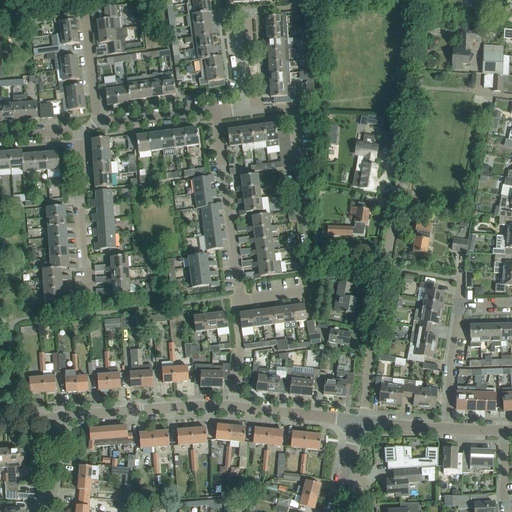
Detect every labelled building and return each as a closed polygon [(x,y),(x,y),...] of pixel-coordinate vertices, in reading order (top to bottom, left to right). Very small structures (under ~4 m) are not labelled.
[(186,4),(187,16),(194,15),(208,13),(210,13),(209,1),(212,1),(212,0),(188,4),(186,4)] [(94,21),(96,33),(123,29),(120,6),(102,8),(104,20),(98,21),(98,20),(94,21)] [(187,28),(189,28),(210,25),(210,24),(212,24),(210,13),(208,13),(194,15),(187,16),(186,16),(187,28)] [(59,23),(61,35),(77,32),(80,32),(79,23),(76,23),(75,20),(69,21),(68,15),(54,17),(55,23),(59,23)] [(266,29),(266,30),(287,28),(286,16),(263,17),(263,29),(266,29)] [(189,28),(191,39),(211,36),(210,25),(189,28)] [(266,30),(267,41),(287,40),(287,28),(266,30)] [(123,29),(96,33),(97,46),(101,45),(101,44),(107,44),(108,56),(122,54),(121,42),(125,41),(125,40),(127,38),(126,29),(123,29)] [(474,54),(469,51),(469,40),(478,40),(478,31),(462,30),(461,51),(453,51),(452,64),(453,64),(452,70),(462,70),(462,65),(468,65),(468,64),(470,64),(474,54)] [(54,53),(68,51),(67,45),(79,44),(77,32),(61,35),(56,35),(58,47),(54,47),(54,46),(42,48),(42,54),(54,53)] [(196,49),(213,47),(211,36),(191,39),(185,40),(185,44),(192,43),(193,49),(196,49)] [(267,41),(268,52),(288,51),(288,50),(293,50),(292,45),(288,46),(287,40),(267,41)] [(198,60),(199,60),(217,57),(216,47),(213,47),(196,49),(198,60)] [(68,51),(54,53),(55,60),(54,60),(55,71),(56,71),(61,71),(78,68),(76,56),(69,57),(68,51)] [(265,52),(265,64),(289,63),(288,51),(268,52),(265,52)] [(484,74),(493,75),(502,75),(503,53),(483,52),(482,74),(484,74)] [(206,71),(222,69),(220,57),(217,57),(199,60),(200,71),(206,71)] [(265,64),(266,76),(289,74),(289,63),(265,64)] [(56,71),(58,90),(66,89),(66,88),(73,87),(72,81),(79,80),(78,68),(61,71),(56,71)] [(222,69),(206,71),(207,78),(199,79),(200,86),(208,85),(208,83),(224,80),(222,69)] [(172,72),(161,74),(164,96),(175,95),(172,72)] [(151,75),(149,76),(152,98),(164,96),(161,74),(158,74),(157,73),(153,73),(151,75)] [(140,77),(137,77),(141,100),(152,98),(149,76),(147,76),(145,74),(142,75),(140,77)] [(267,87),(270,87),(286,85),(290,85),(289,74),(266,76),(267,87)] [(493,75),(484,74),(483,88),(492,89),(492,92),(501,92),(502,77),(493,77),(493,75)] [(127,79),(127,82),(130,101),(141,100),(137,77),(127,79)] [(115,80),(116,84),(119,105),(131,103),(130,101),(127,82),(121,83),(120,79),(115,80)] [(119,105),(116,84),(98,86),(100,101),(106,101),(107,107),(119,105)] [(286,85),(270,87),(271,98),(276,98),(276,104),(294,103),(294,95),(291,92),(287,92),(286,85)] [(63,93),(64,101),(84,98),(82,86),(73,87),(66,88),(66,89),(58,90),(59,94),(63,93)] [(13,104),(12,104),(13,121),(25,120),(24,104),(23,96),(12,96),(13,104)] [(84,98),(64,101),(62,101),(64,112),(85,109),(84,98)] [(36,103),(24,104),(25,120),(38,119),(36,103)] [(12,104),(2,105),(1,105),(2,121),(13,121),(12,104)] [(361,117),(359,126),(366,127),(366,125),(367,118),(361,117)] [(277,138),(277,132),(275,124),(263,125),(265,142),(266,148),(278,147),(278,144),(277,138)] [(253,144),(265,142),(263,125),(251,127),(253,144)] [(329,126),(329,134),(337,135),(338,127),(329,126)] [(242,146),(253,144),(251,127),(239,129),(242,146)] [(196,128),(184,130),(186,147),(199,145),(196,128)] [(229,147),(242,146),(239,129),(227,130),(229,147)] [(184,130),(172,132),(174,149),(186,147),(184,130)] [(172,132),(160,133),(162,150),(174,149),(172,132)] [(160,133),(148,135),(151,152),(162,150),(160,133)] [(151,152),(148,135),(136,137),(138,153),(151,152)] [(375,159),(377,147),(372,146),(374,138),(364,136),(362,144),(357,143),(355,155),(365,157),(362,174),(355,172),(352,187),(360,188),(373,191),(373,189),(375,188),(375,185),(374,184),(377,167),(372,166),(373,158),(375,159)] [(91,140),(92,152),(109,151),(108,139),(91,140)] [(92,152),(93,164),(110,163),(109,151),(92,152)] [(11,170),(22,169),(23,169),(22,156),(22,152),(9,153),(11,170)] [(0,170),(11,170),(9,153),(0,153),(0,170)] [(58,153),(46,154),(47,171),(59,170),(58,153)] [(46,154),(34,155),(35,172),(47,171),(46,154)] [(23,169),(22,169),(23,173),(35,172),(34,155),(22,156),(23,169)] [(93,164),(94,176),(111,175),(110,163),(93,164)] [(111,175),(94,176),(95,188),(112,187),(111,175)] [(236,193),(242,192),(242,189),(259,187),(257,175),(240,177),(242,187),(236,188),(236,193)] [(192,179),(194,194),(211,193),(210,190),(209,184),(214,183),(213,176),(208,176),(208,177),(192,179)] [(505,178),(500,197),(510,199),(511,199),(511,179),(507,179),(505,178)] [(238,204),(244,204),(244,201),(260,199),(259,187),(242,189),(242,192),(243,199),(237,200),(238,204)] [(92,208),(96,208),(96,206),(112,205),(111,190),(95,192),(96,200),(91,201),(92,208)] [(196,209),(201,208),(213,206),(212,206),(211,198),(216,198),(215,190),(210,190),(211,193),(194,194),(196,209)] [(499,216),(499,217),(511,218),(511,199),(510,199),(500,197),(498,207),(496,206),(494,215),(499,216)] [(251,213),(252,216),(266,215),(265,211),(262,211),(260,199),(244,201),(244,204),(245,211),(239,212),(240,216),(246,216),(246,214),(251,213)] [(201,208),(203,222),(219,220),(219,218),(218,212),(222,211),(221,203),(216,204),(216,205),(212,206),(213,206),(201,208)] [(369,210),(365,210),(366,205),(358,203),(357,208),(351,208),(350,215),(356,216),(355,223),(354,228),(352,228),(327,227),(327,235),(352,236),(352,235),(363,235),(365,225),(367,225),(369,210)] [(93,223),(97,222),(97,220),(113,220),(112,205),(96,206),(96,208),(97,215),(92,215),(93,223)] [(46,208),(47,218),(65,217),(66,219),(74,219),(74,214),(65,215),(65,207),(46,208)] [(248,233),(254,232),(253,231),(270,229),(270,226),(268,215),(266,215),(252,216),(251,216),(253,227),(247,228),(248,233)] [(47,218),(48,229),(66,227),(66,229),(75,229),(74,225),(66,225),(66,219),(65,217),(47,218)] [(506,226),(505,237),(511,237),(511,218),(499,217),(498,225),(506,226)] [(203,222),(205,236),(221,234),(221,233),(220,226),(224,225),(223,218),(219,218),(219,220),(203,222)] [(94,237),(98,237),(98,235),(114,234),(113,220),(97,220),(97,222),(98,229),(93,229),(94,237)] [(413,252),(426,254),(431,225),(416,222),(415,230),(417,231),(416,237),(415,237),(413,252)] [(249,245),(255,244),(255,243),(272,241),(271,233),(277,232),(276,226),(270,226),(270,229),(253,231),(254,232),(255,239),(249,240),(249,245)] [(48,229),(48,239),(67,237),(67,239),(75,239),(75,235),(67,235),(66,229),(66,227),(48,229)] [(221,234),(205,236),(207,251),(223,249),(222,240),(226,240),(225,232),(221,233),(221,234)] [(98,235),(98,237),(99,243),(94,244),(95,251),(100,251),(100,250),(115,249),(114,234),(98,235)] [(511,248),(511,237),(505,237),(496,236),(495,250),(493,249),(492,255),(494,255),(496,255),(508,256),(510,256),(511,248)] [(48,239),(49,249),(67,248),(68,249),(76,249),(76,245),(67,245),(67,239),(67,237),(48,239)] [(454,239),(452,251),(465,253),(466,251),(467,245),(467,242),(454,239)] [(251,257),(257,256),(257,255),(274,252),(272,241),(255,243),(255,244),(256,251),(250,252),(251,255),(251,257)] [(193,247),(185,248),(186,256),(194,255),(193,247)] [(49,249),(50,259),(68,258),(68,260),(77,259),(76,255),(68,256),(68,249),(67,248),(49,249)] [(253,268),(258,268),(258,267),(275,264),(275,263),(274,252),(257,255),(257,256),(258,263),(252,264),(253,268)] [(188,257),(189,268),(208,266),(208,267),(216,266),(216,262),(207,263),(206,255),(188,257)] [(494,255),(494,263),(502,263),(501,274),(511,275),(511,263),(508,263),(508,256),(496,255),(494,255)] [(105,273),(111,273),(111,270),(128,269),(127,256),(110,258),(111,268),(105,269),(105,273)] [(50,259),(50,269),(61,269),(69,269),(69,270),(77,269),(77,265),(69,266),(68,260),(68,258),(50,259)] [(258,267),(258,268),(259,275),(253,276),(254,280),(261,279),(260,277),(282,274),(280,262),(275,263),(275,264),(258,267)] [(189,268),(191,278),(209,276),(210,278),(218,276),(217,272),(209,274),(208,267),(208,266),(189,268)] [(42,270),(43,280),(62,279),(62,281),(70,280),(70,276),(61,277),(61,269),(50,269),(42,270)] [(106,285),(111,285),(111,282),(129,281),(128,269),(111,270),(111,273),(112,280),(106,281),(106,285)] [(511,275),(501,274),(500,285),(495,285),(495,293),(505,293),(505,286),(511,286),(511,275)] [(209,276),(191,278),(192,289),(210,286),(210,288),(219,287),(219,282),(210,284),(210,278),(209,276)] [(43,280),(44,291),(62,289),(62,291),(71,291),(70,286),(62,287),(62,281),(62,279),(43,280)] [(111,282),(111,285),(112,285),(112,292),(107,293),(107,297),(113,297),(113,295),(130,293),(138,292),(137,290),(136,288),(133,285),(131,284),(129,284),(129,281),(111,282)] [(345,314),(347,315),(347,314),(353,315),(356,300),(350,299),(352,285),(339,283),(336,304),(337,304),(336,312),(345,314)] [(423,301),(442,304),(443,304),(444,297),(443,297),(444,293),(436,291),(437,286),(420,283),(419,289),(425,290),(423,301)] [(62,289),(44,291),(44,301),(62,300),(62,301),(71,301),(71,297),(63,297),(62,291),(62,289)] [(423,301),(422,311),(441,315),(443,308),(441,308),(442,304),(423,301)] [(304,305),(293,307),(295,322),(306,321),(304,305)] [(293,307),(282,308),(284,324),(295,322),(293,307)] [(272,310),(274,325),(275,331),(285,330),(284,324),(282,308),(272,310)] [(263,327),(274,325),(272,310),(261,311),(263,327)] [(415,310),(412,327),(430,330),(431,324),(438,326),(439,321),(440,322),(441,315),(422,311),(415,310)] [(252,328),(263,327),(261,311),(250,312),(252,328)] [(241,330),(252,328),(250,312),(240,314),(239,314),(240,317),(241,330)] [(226,313),(215,314),(217,330),(228,328),(226,313)] [(215,314),(204,316),(206,331),(217,330),(215,314)] [(206,331),(204,316),(193,317),(195,333),(206,331)] [(120,319),(121,330),(132,329),(133,336),(138,335),(137,328),(136,317),(120,319)] [(308,335),(315,334),(313,322),(306,323),(308,335)] [(474,343),(480,342),(480,325),(469,326),(470,348),(474,348),(474,343)] [(487,347),(490,347),(490,325),(480,325),(480,342),(486,342),(487,347)] [(490,325),(490,347),(491,353),(494,353),(494,348),(501,347),(500,325),(490,325)] [(510,325),(500,325),(501,347),(506,347),(506,346),(510,346),(510,325)] [(412,327),(410,344),(416,345),(436,348),(437,342),(435,341),(436,337),(429,336),(430,330),(412,327)] [(328,343),(338,344),(348,346),(350,334),(331,330),(328,343)] [(219,345),(208,347),(209,352),(212,351),(212,355),(220,354),(219,345)] [(436,348),(416,345),(414,356),(408,355),(407,361),(421,363),(423,357),(432,359),(433,355),(435,355),(436,348)] [(138,367),(137,359),(137,350),(130,351),(132,373),(129,373),(130,388),(142,388),(140,366),(138,367)] [(142,366),(142,358),(137,359),(138,367),(140,366),(142,388),(153,387),(152,372),(151,366),(142,366)] [(170,362),(161,363),(162,369),(163,384),(173,383),(172,368),(172,362),(170,362)] [(256,392),(267,393),(269,378),(268,378),(269,370),(259,369),(259,365),(258,364),(253,363),(251,382),(257,383),(256,392)] [(422,369),(437,372),(438,366),(423,363),(422,369)] [(212,366),(211,388),(222,388),(223,380),(229,381),(231,365),(222,364),(222,366),(212,366)] [(200,388),(211,388),(212,366),(212,365),(195,365),(194,384),(200,384),(200,388)] [(187,367),(172,368),(173,383),(188,382),(187,367)] [(107,369),(108,375),(109,390),(121,389),(119,374),(117,374),(117,368),(111,368),(107,369)] [(279,385),(285,386),(286,369),(277,368),(276,379),(269,378),(267,393),(278,394),(279,385)] [(289,395),(300,396),(303,375),(292,374),(292,369),(286,369),(285,386),(290,386),(289,395)] [(318,389),(318,386),(319,377),(319,373),(320,371),(314,370),(313,376),(303,375),(300,396),(312,398),(312,389),(318,389)] [(43,378),(42,378),(43,393),(56,392),(55,377),(52,377),(51,371),(45,372),(43,372),(43,378)] [(76,378),(76,371),(64,372),(66,393),(77,392),(76,378)] [(336,381),(334,397),(345,398),(346,394),(351,394),(351,397),(353,374),(337,372),(336,381)] [(323,396),(334,397),(336,381),(325,380),(326,374),(319,373),(319,377),(318,386),(324,387),(323,396)] [(108,375),(97,376),(98,391),(109,390),(108,375)] [(87,377),(76,378),(77,392),(88,392),(87,377)] [(43,393),(42,378),(29,379),(30,394),(43,393)] [(383,405),(390,406),(392,386),(381,384),(382,378),(376,378),(374,393),(380,393),(379,403),(383,403),(383,405)] [(402,395),(408,396),(409,381),(399,380),(399,386),(392,386),(390,406),(397,407),(397,405),(401,405),(402,395)] [(417,409),(424,409),(426,389),(415,388),(415,382),(409,381),(408,396),(414,397),(413,407),(417,407),(417,409)] [(456,411),(466,411),(466,387),(457,387),(456,411)] [(466,411),(475,411),(476,393),(476,388),(466,387),(466,411)] [(475,411),(485,412),(486,389),(476,389),(476,388),(476,393),(475,411)] [(511,397),(511,393),(511,388),(501,389),(504,412),(511,411),(511,397)] [(426,389),(424,409),(431,410),(431,408),(435,409),(437,390),(426,389)] [(486,389),(485,412),(490,412),(490,415),(497,415),(497,409),(495,409),(495,389),(486,389)] [(215,440),(229,442),(231,427),(217,425),(215,440)] [(117,427),(108,428),(109,446),(118,445),(117,427)] [(126,427),(117,427),(118,445),(131,444),(133,442),(132,435),(127,435),(126,427)] [(231,427),(229,442),(240,443),(238,457),(240,458),(239,468),(245,469),(248,443),(244,442),(245,428),(231,427)] [(108,428),(99,429),(100,447),(109,446),(108,428)] [(100,447),(99,429),(89,429),(90,441),(89,441),(89,450),(94,451),(94,447),(100,447)] [(206,429),(191,430),(192,445),(207,444),(206,429)] [(253,444),(267,445),(269,430),(254,429),(253,444)] [(192,445),(191,430),(177,431),(178,446),(192,445)] [(269,430),(267,445),(281,447),(283,432),(269,430)] [(168,432),(153,433),(155,448),(169,447),(168,432)] [(155,448),(153,433),(139,434),(140,449),(155,448)] [(290,448),(305,449),(306,434),(292,433),(290,448)] [(306,434),(305,449),(319,451),(321,436),(306,434)] [(385,463),(387,463),(393,463),(393,470),(438,467),(438,449),(426,448),(426,449),(427,449),(427,459),(412,460),(409,460),(409,457),(404,457),(404,447),(386,447),(386,449),(384,449),(385,463)] [(19,449),(5,450),(7,468),(7,474),(7,478),(14,478),(13,468),(24,467),(24,457),(26,457),(25,448),(19,449)] [(462,475),(462,474),(462,468),(456,467),(457,449),(444,449),(444,459),(443,469),(451,470),(452,475),(462,475)] [(462,462),(462,468),(462,474),(470,474),(470,471),(484,472),(493,472),(493,453),(488,452),(488,450),(470,450),(470,452),(463,452),(462,462)] [(128,455),(127,469),(134,470),(135,456),(128,455)] [(80,466),(79,480),(92,481),(97,481),(98,468),(80,466)] [(117,468),(112,467),(111,474),(133,476),(134,470),(127,469),(117,468)] [(393,472),(394,480),(386,480),(386,482),(385,484),(385,488),(386,489),(387,496),(395,495),(396,498),(408,497),(407,484),(419,483),(419,470),(399,471),(399,472),(393,472)] [(14,478),(7,478),(8,483),(8,487),(9,499),(17,499),(17,493),(18,486),(15,487),(14,478)] [(92,481),(79,480),(78,490),(80,490),(79,497),(89,498),(90,491),(91,491),(92,481)] [(320,485),(311,482),(306,481),(305,483),(304,489),(298,487),(297,491),(297,493),(302,494),(302,495),(317,499),(320,485)] [(317,499),(302,495),(299,506),(314,510),(317,499)] [(477,504),(476,496),(461,497),(451,497),(452,507),(457,506),(457,510),(474,509),(474,511),(494,511),(494,503),(477,504)] [(279,497),(277,505),(289,508),(291,500),(279,497)] [(76,506),(75,511),(88,511),(89,507),(89,500),(79,499),(78,506),(76,506)]
